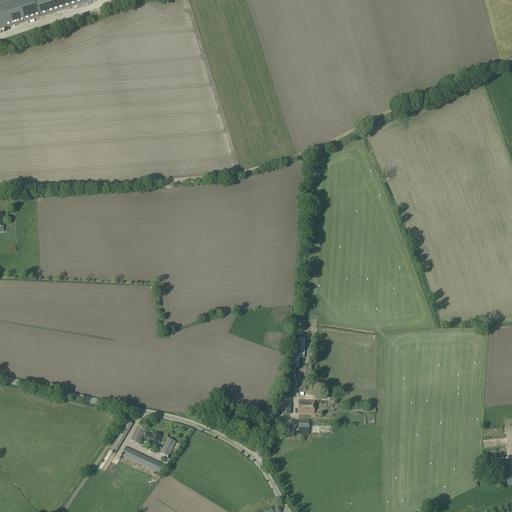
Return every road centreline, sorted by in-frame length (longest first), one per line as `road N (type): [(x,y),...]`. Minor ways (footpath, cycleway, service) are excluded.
road 1 (track): [(0,192),(257,169),(335,143),(511,59)]
road 2 (unclassified): [(132,410),(227,439),(259,464),(287,511)]
road 3 (unclassified): [(0,378),(132,410)]
road 4 (residential): [(64,511),(132,410)]
